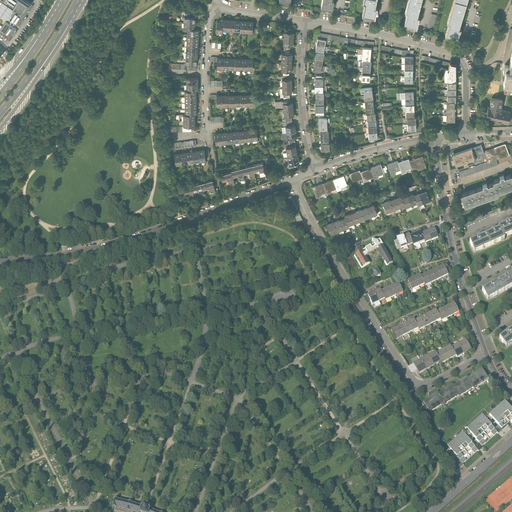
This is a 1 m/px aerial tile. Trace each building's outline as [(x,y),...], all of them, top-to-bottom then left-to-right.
[(27,0),(0,0),(0,29),(9,36),(17,25),(32,3),(27,0)] [(322,0),(321,6),(332,8),(333,0),(322,0)] [(375,0),(364,0),(364,2),(366,2),(363,14),(374,16),(376,7),(374,7),(374,5),(375,0)] [(454,0),(450,14),(460,18),(463,8),(465,3),(455,0),(454,0)] [(418,6),(408,3),(406,11),(408,11),(405,23),(416,26),(418,17),(416,16),(416,15),(418,6)] [(433,29),(437,15),(431,14),(427,28),(433,29)] [(460,18),(450,14),(448,22),(450,22),(446,34),(457,37),(459,28),(457,28),(458,26),(460,18)] [(348,39),(320,33),(318,39),(325,40),(347,44),(348,39)] [(360,41),(348,39),(347,44),(355,46),(359,47),(363,47),(371,48),(373,48),(374,42),(360,41)] [(398,49),(381,45),(380,51),(401,56),(404,56),(413,56),(413,50),(410,50),(402,50),(398,49)] [(281,62),(291,62),(292,55),(292,53),(289,53),(283,52),(282,52),(281,62)] [(511,53),(511,54),(509,66),(504,65),(503,68),(503,72),(504,73),(503,82),(511,83),(511,53)] [(450,63),(422,55),(420,61),(448,68),(450,63)] [(291,62),(281,62),(281,71),(283,71),(289,71),(291,71),(291,64),(291,62)] [(447,76),(455,76),(456,70),(456,64),(450,62),(450,63),(448,68),(448,69),(447,69),(447,76)] [(488,106),(485,118),(508,123),(511,111),(501,109),(501,108),(501,107),(503,100),(491,97),(489,106),(488,106)] [(283,109),(293,108),(292,103),(292,101),(290,101),(290,99),(284,100),(274,100),(275,106),(283,106),(283,109)] [(286,132),(296,131),(295,127),(294,124),(292,125),(286,125),(285,126),(286,132)] [(296,131),(286,132),(287,139),(288,139),(294,138),(297,138),(296,132),(296,131)] [(193,141),(169,144),(170,150),(196,146),(195,140),(193,141)] [(500,146),(494,148),(498,158),(508,155),(504,144),(500,146)] [(287,156),(297,154),(296,147),(295,145),(289,147),(285,147),(287,156)] [(455,152),(450,154),(453,161),(451,162),(452,164),(452,166),(456,164),(457,168),(464,165),(464,166),(469,164),(468,164),(485,158),(483,152),(481,145),(476,147),(471,148),(471,147),(469,148),(462,150),(455,152)] [(496,159),(498,158),(494,148),(487,151),(483,152),(485,158),(487,162),(496,159)] [(289,165),(297,164),(299,163),(298,156),(297,154),(287,156),(289,165)] [(413,159),(409,161),(411,169),(413,173),(423,169),(423,170),(427,169),(422,156),(415,159),(413,159)] [(403,161),(398,163),(401,171),(402,174),(406,173),(406,171),(411,169),(409,161),(408,159),(404,161),(403,161)] [(487,162),(459,172),(461,178),(498,164),(496,159),(487,162)] [(395,173),(401,171),(398,163),(397,161),(393,163),(392,163),(388,165),(387,165),(389,172),(391,176),(395,175),(395,173)] [(260,164),(252,166),(253,172),(258,171),(259,172),(260,177),(266,175),(263,164),(260,164)] [(373,178),(374,180),(379,178),(378,177),(384,175),(384,174),(382,169),(381,165),(376,166),(375,167),(370,168),(370,169),(373,178)] [(249,167),(242,169),(243,175),(248,174),(250,179),(255,178),(253,172),(252,166),(249,167)] [(244,180),(243,175),(242,169),(239,170),(231,172),(231,173),(232,177),(237,176),(238,177),(239,181),(244,180)] [(362,180),(364,183),(364,184),(368,182),(368,180),(373,178),(370,169),(365,170),(360,172),(362,180)] [(362,180),(360,172),(359,170),(355,172),(354,172),(350,174),(349,174),(351,179),(353,185),(357,184),(357,182),(362,180)] [(234,184),(232,177),(231,173),(229,174),(221,176),(222,181),(227,180),(228,181),(228,180),(229,185),(234,184)] [(494,182),(497,191),(511,185),(511,177),(511,174),(504,176),(503,175),(502,175),(499,176),(500,178),(493,180),(494,182)] [(337,178),(332,180),(336,190),(337,191),(342,190),(341,188),(347,186),(345,181),(343,176),(339,177),(337,178)] [(330,191),(336,190),(332,180),(328,182),(323,184),(326,193),(327,195),(331,193),(330,191)] [(206,183),(202,184),(203,189),(208,188),(208,189),(209,189),(210,194),(215,192),(212,181),(206,183)] [(483,186),(476,189),(480,200),(498,193),(497,191),(494,182),(487,185),(486,183),(485,184),(482,185),(483,186)] [(200,184),(191,186),(193,192),(198,191),(198,192),(198,191),(200,196),(205,195),(203,189),(202,184),(200,184)] [(320,195),(326,193),(323,184),(318,185),(312,187),(316,199),(321,197),(320,195)] [(194,198),(193,192),(191,186),(189,187),(181,189),(182,195),(187,193),(188,194),(189,199),(194,198)] [(465,205),(480,200),(476,189),(465,192),(463,193),(461,194),(465,205)] [(319,261),(340,298),(346,295),(330,268),(324,259),(317,246),(310,235),(306,227),(287,190),(283,192),(295,216),(298,221),(297,222),(302,230),(307,237),(312,248),(319,261)] [(422,192),(419,194),(423,203),(430,200),(426,191),(422,192)] [(409,195),(407,196),(411,206),(417,203),(414,196),(413,194),(409,195)] [(417,205),(423,203),(419,194),(418,194),(414,196),(417,203),(417,205)] [(398,197),(395,198),(399,208),(405,206),(402,198),(401,196),(398,197)] [(405,208),(411,206),(407,196),(405,197),(402,198),(405,206),(405,208)] [(393,210),(399,208),(395,198),(392,199),(390,200),(393,210)] [(386,213),(393,210),(390,200),(385,202),(383,203),(382,203),(384,206),(386,212),(386,213)] [(511,201),(464,222),(466,227),(511,207),(511,201)] [(366,207),(370,217),(377,214),(375,208),(373,204),(371,205),(369,206),(366,207)] [(370,217),(366,207),(363,208),(361,209),(365,219),(370,217)] [(365,219),(361,209),(359,210),(358,210),(355,211),(359,222),(365,219)] [(359,222),(355,211),(351,213),(349,213),(354,224),(359,222)] [(354,224),(349,213),(347,214),(345,215),(344,216),(344,217),(348,226),(354,224)] [(338,220),(342,230),(348,228),(348,226),(344,217),(340,219),(339,220),(338,220)] [(342,230),(338,220),(337,220),(336,221),(333,222),(337,232),(342,230)] [(337,232),(333,222),(331,223),(326,225),(330,235),(337,232)] [(499,230),(503,239),(511,234),(511,222),(506,224),(498,228),(499,230)] [(430,230),(427,231),(431,241),(438,239),(437,236),(434,228),(430,230)] [(484,236),(489,247),(504,240),(503,239),(499,230),(492,233),(484,236)] [(425,243),(431,241),(427,231),(425,232),(422,233),(424,242),(425,243)] [(415,234),(419,244),(424,242),(422,233),(421,232),(417,233),(415,234)] [(403,236),(407,246),(412,244),(410,236),(409,234),(405,235),(403,236)] [(419,244),(415,234),(413,234),(410,236),(412,244),(413,246),(419,244)] [(407,246),(403,236),(400,237),(396,239),(400,249),(407,246)] [(489,247),(484,236),(478,239),(470,243),(474,253),(489,247)] [(372,245),(354,256),(361,269),(370,264),(365,256),(377,249),(384,262),(387,267),(392,264),(379,241),(377,242),(372,241),(373,244),(372,245)] [(437,269),(436,269),(441,279),(448,276),(443,266),(439,268),(438,268),(437,269)] [(436,282),(441,279),(436,269),(435,270),(434,270),(432,271),(431,272),(436,282)] [(431,284),(436,282),(431,272),(430,272),(430,273),(427,274),(426,274),(431,284)] [(498,282),(503,292),(511,286),(511,273),(505,277),(498,282)] [(425,287),(431,284),(426,274),(424,275),(423,275),(421,276),(420,277),(424,285),(425,287)] [(414,278),(419,287),(424,285),(420,277),(420,275),(417,276),(416,277),(414,278)] [(419,287),(414,278),(412,279),(411,279),(407,281),(412,291),(419,287)] [(503,292),(498,282),(491,285),(482,290),(488,300),(503,292)] [(394,285),(393,286),(397,296),(403,293),(401,288),(398,283),(394,285)] [(391,298),(397,296),(393,286),(392,286),(390,287),(386,289),(391,298)] [(385,301),(391,298),(386,289),(385,289),(384,290),(382,291),(381,291),(385,300),(385,301)] [(374,292),(379,302),(385,300),(381,291),(380,290),(378,290),(377,291),(374,292)] [(379,302),(374,292),(372,294),(367,296),(372,306),(379,302)] [(450,305),(448,306),(453,316),(459,313),(454,303),(450,305)] [(447,319),(453,316),(448,306),(448,307),(444,308),(444,309),(443,309),(442,309),(447,319)] [(349,311),(387,369),(404,394),(409,392),(354,308),(349,311)] [(441,322),(447,319),(442,309),(439,311),(438,311),(436,312),(440,320),(441,322)] [(431,313),(430,313),(435,323),(440,320),(436,312),(435,310),(432,312),(431,313)] [(502,311),(492,318),(495,323),(506,316),(502,311)] [(431,325),(435,323),(430,313),(428,314),(428,315),(426,315),(425,315),(431,325)] [(426,328),(431,325),(425,315),(424,316),(422,317),(421,318),(426,328)] [(419,331),(426,328),(421,318),(419,319),(414,321),(418,329),(419,331)] [(408,322),(413,332),(418,329),(414,321),(413,320),(409,322),(408,322)] [(413,332),(408,322),(405,324),(404,325),(403,325),(408,335),(413,332)] [(408,335),(403,325),(401,326),(398,328),(396,329),(401,338),(408,335)] [(401,338),(396,329),(394,330),(391,331),(390,331),(395,341),(401,338)] [(511,344),(511,329),(508,333),(499,339),(506,349),(511,344)] [(465,339),(457,344),(463,354),(469,352),(469,351),(471,350),(465,339)] [(461,355),(463,354),(457,344),(451,347),(456,356),(456,358),(461,355)] [(450,346),(443,349),(449,360),(453,358),(456,356),(451,347),(450,346)] [(447,361),(449,360),(443,349),(436,353),(441,362),(441,364),(447,361)] [(435,352),(428,356),(434,366),(438,364),(441,362),(436,353),(435,352)] [(424,371),(426,370),(420,360),(418,355),(411,359),(413,364),(419,374),(424,371)] [(431,367),(434,366),(428,356),(420,360),(426,370),(431,367)] [(467,379),(474,389),(474,390),(488,381),(482,370),(475,374),(474,374),(474,375),(467,379)] [(453,387),(459,397),(460,398),(474,389),(467,379),(467,378),(460,382),(459,383),(453,387)] [(438,394),(444,405),(445,406),(459,397),(453,387),(452,385),(446,389),(445,390),(444,391),(438,394)] [(429,399),(423,402),(430,414),(444,405),(438,394),(437,394),(430,398),(429,399)] [(497,407),(510,423),(511,421),(511,408),(506,403),(505,401),(497,407)] [(510,423),(497,407),(487,416),(492,421),(500,431),(510,423)] [(473,422),(490,440),(499,433),(489,422),(485,417),(482,414),(473,422)] [(490,440),(473,422),(465,429),(472,436),(482,447),(490,440)] [(454,440),(470,456),(477,450),(469,440),(462,433),(458,436),(458,437),(454,440)] [(470,456),(454,440),(447,446),(453,453),(462,463),(470,456)] [(156,511),(153,511),(150,510),(151,506),(143,503),(142,507),(138,505),(135,504),(132,503),(128,502),(125,502),(121,501),(118,500),(114,499),(112,508),(116,508),(119,509),(123,510),(126,511),(129,511),(130,511),(156,511)]
